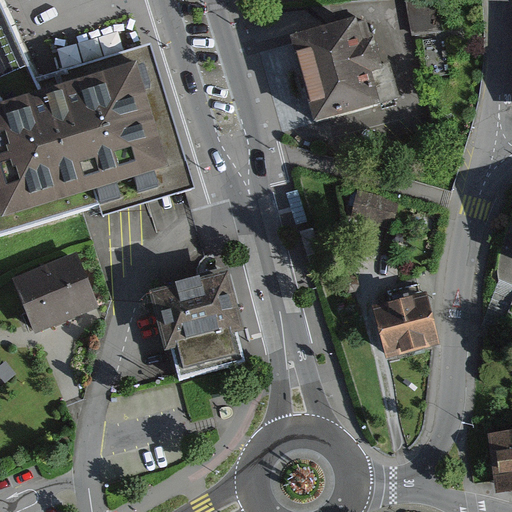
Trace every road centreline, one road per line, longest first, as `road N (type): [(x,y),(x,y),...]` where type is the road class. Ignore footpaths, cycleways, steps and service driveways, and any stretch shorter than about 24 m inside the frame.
road 1 (residential): [(429,483),(461,261),(492,156)]
road 2 (secondary): [(164,0),(208,138),(252,207)]
road 3 (secondary): [(296,426),(252,207)]
road 4 (secondary): [(252,207),(252,127),(213,0)]
road 5 (residential): [(492,156),(498,0)]
road 6 (unknown): [(0,338),(31,340),(61,361),(89,441)]
